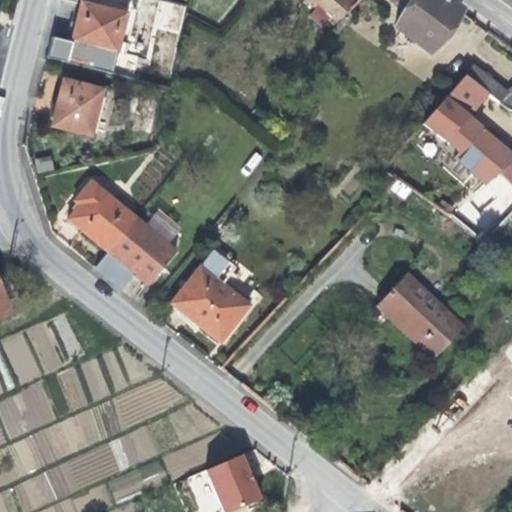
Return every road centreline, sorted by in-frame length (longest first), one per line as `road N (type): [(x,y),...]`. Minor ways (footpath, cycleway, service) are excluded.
road 1 (residential): [(13,224),(341,494)]
road 2 (residential): [(35,0),(0,149)]
